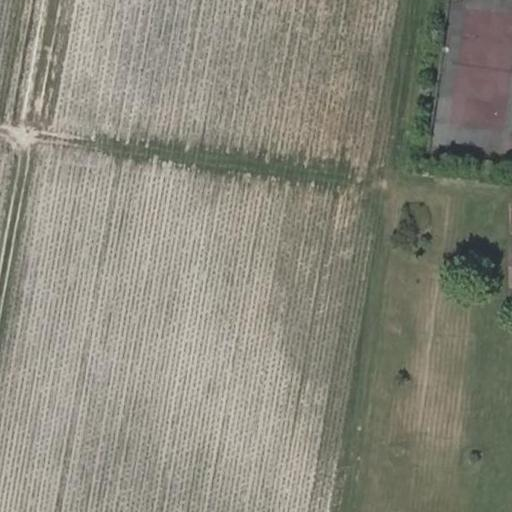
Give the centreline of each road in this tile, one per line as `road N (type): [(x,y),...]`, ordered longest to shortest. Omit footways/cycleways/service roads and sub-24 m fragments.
road 1 (track): [(412,0),(343,511)]
road 2 (track): [(388,176),(0,124)]
road 3 (track): [(51,0),(0,304)]
